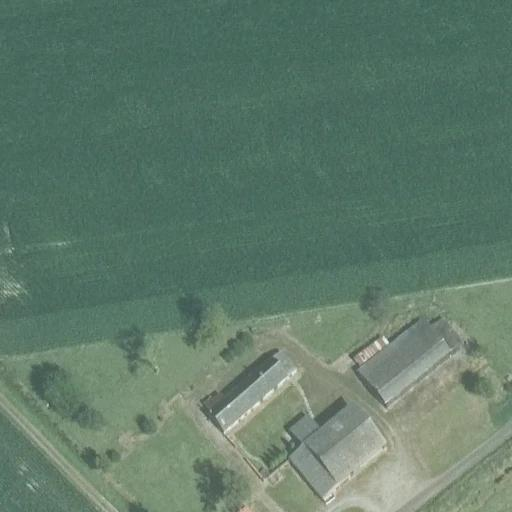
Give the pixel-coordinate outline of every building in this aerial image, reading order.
[(420,324),(355,377),(385,414),(450,361),(429,336),(420,324)] [(443,325),(429,336),(450,361),(463,350),(443,325)] [(223,436),(296,373),(281,355),(226,402),(211,415),(208,418),(223,436)] [(210,400),(203,406),(211,415),(226,402),(221,396),(213,403),(210,400)] [(353,477),(321,437),(306,419),(287,435),(302,452),(289,463),(322,503),(353,477)]
